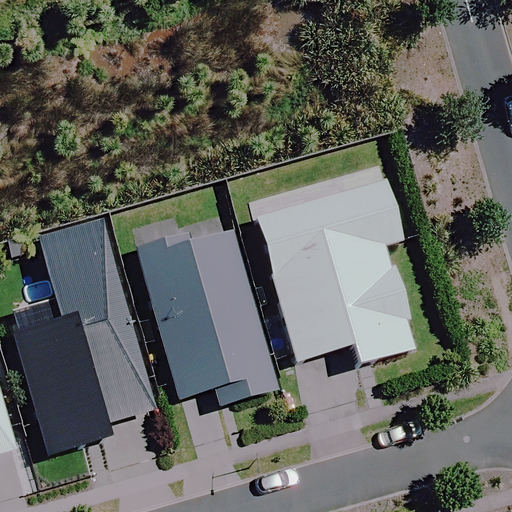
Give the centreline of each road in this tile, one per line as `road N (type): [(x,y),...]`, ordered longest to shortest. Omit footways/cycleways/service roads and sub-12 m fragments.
road 1 (residential): [(241,511),(511,433)]
road 2 (residential): [(511,164),(466,0)]
